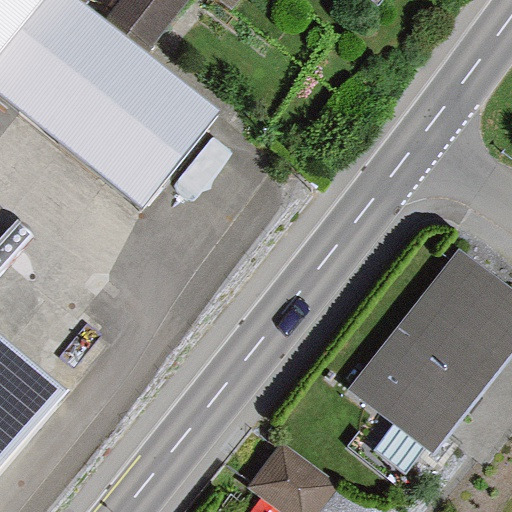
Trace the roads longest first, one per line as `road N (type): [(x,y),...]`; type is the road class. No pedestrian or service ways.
road 1 (tertiary): [(420,137),(122,511)]
road 2 (tertiary): [(511,12),(420,137)]
